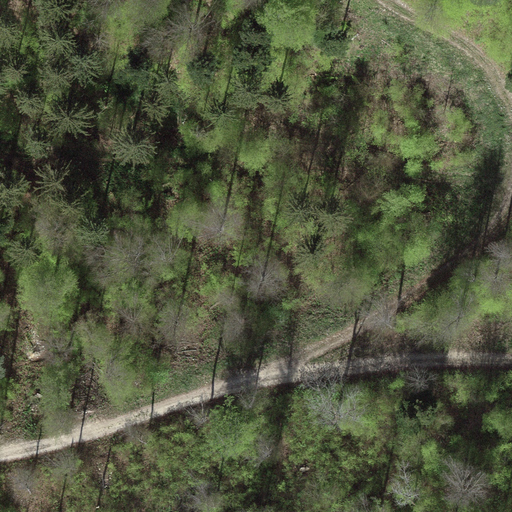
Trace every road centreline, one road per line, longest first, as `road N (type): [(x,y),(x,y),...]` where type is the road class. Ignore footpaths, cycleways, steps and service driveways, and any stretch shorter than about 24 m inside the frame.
road 1 (track): [(511,361),(356,363),(267,377),(0,456)]
road 2 (track): [(267,377),(389,309),(479,236),(508,190),(511,151)]
road 3 (track): [(511,143),(475,53),(389,0)]
